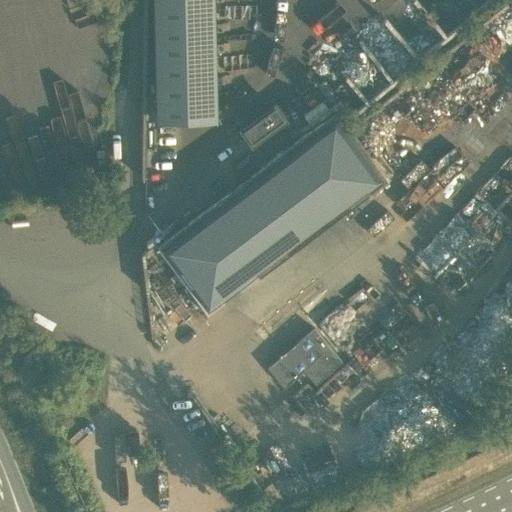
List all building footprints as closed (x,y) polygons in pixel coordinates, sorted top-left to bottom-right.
[(216,0),(156,0),(156,110),(216,110),(216,0)] [(338,106),(159,237),(208,303),(386,172),(338,106)] [(268,115),(236,138),(245,151),(277,128),(268,115)] [(479,194),(413,252),(445,289),(494,247),(475,225),(493,210),(479,194)] [(283,386),(272,395),(280,405),(288,416),(302,435),(308,442),(330,426),(295,379),(324,353),(314,341),(333,325),(326,318),(268,367),(283,386)]
